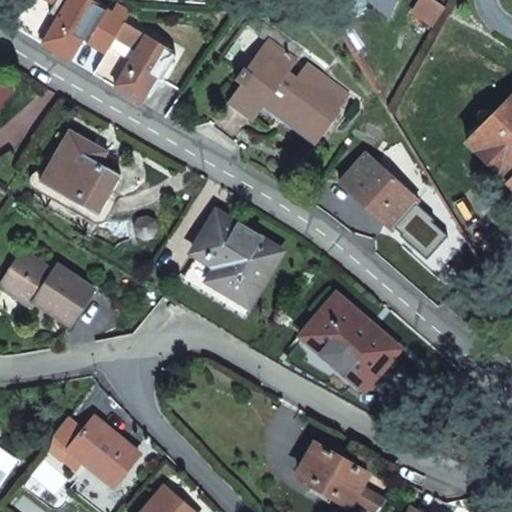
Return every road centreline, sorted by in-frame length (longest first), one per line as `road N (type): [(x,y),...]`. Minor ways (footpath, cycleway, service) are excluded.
road 1 (residential): [(0,27),(159,123),(340,210),(493,340),(511,369)]
road 2 (residential): [(511,465),(439,486),(338,425),(227,339),(158,330),(94,354)]
road 3 (residential): [(94,354),(107,389),(234,511)]
